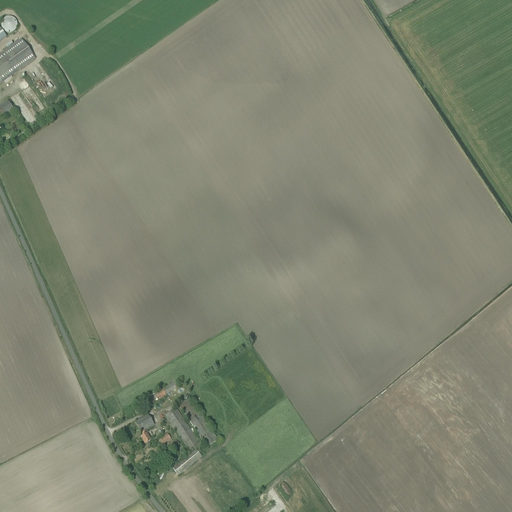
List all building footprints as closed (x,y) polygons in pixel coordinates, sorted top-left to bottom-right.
[(18,23),(18,22),(18,20),(17,19),(16,18),(15,17),(13,16),(12,16),(10,16),(8,16),(6,17),(5,18),(4,19),(3,21),(3,22),(3,24),(3,25),(4,26),(5,28),(6,29),(7,30),(8,31),(10,31),(11,31),(14,30),(16,29),(16,28),(18,26),(18,25),(18,23)] [(0,83),(0,84),(36,59),(21,39),(0,54),(0,83)] [(14,112),(8,102),(0,107),(0,111),(4,118),(14,112)] [(179,387),(176,381),(142,401),(146,407),(166,396),(166,395),(179,387)] [(190,398),(179,406),(207,447),(218,440),(190,398)] [(200,444),(176,408),(165,416),(189,452),(200,444)] [(154,425),(147,414),(135,422),(143,436),(140,438),(145,445),(151,441),(146,434),(148,433),(146,430),(154,425)] [(162,445),(170,440),(167,435),(159,440),(162,445)] [(180,445),(176,441),(165,450),(169,454),(180,445)] [(178,475),(201,456),(195,449),(172,468),(178,475)]
